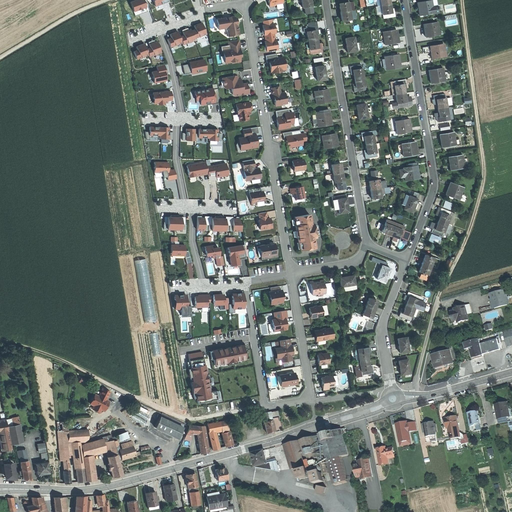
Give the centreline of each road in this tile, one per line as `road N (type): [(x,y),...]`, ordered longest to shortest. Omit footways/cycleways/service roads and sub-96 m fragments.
road 1 (residential): [(290,273),(243,7),(206,10),(158,30)]
road 2 (track): [(438,294),(483,181),(461,0)]
road 3 (residential): [(406,259),(434,181),(404,0)]
road 4 (residential): [(325,0),(365,244)]
road 5 (secondary): [(225,454),(106,486),(46,489)]
road 6 (residential): [(391,391),(382,326),(406,259)]
road 7 (residential): [(307,398),(290,273)]
road 8 (track): [(106,0),(0,57)]
